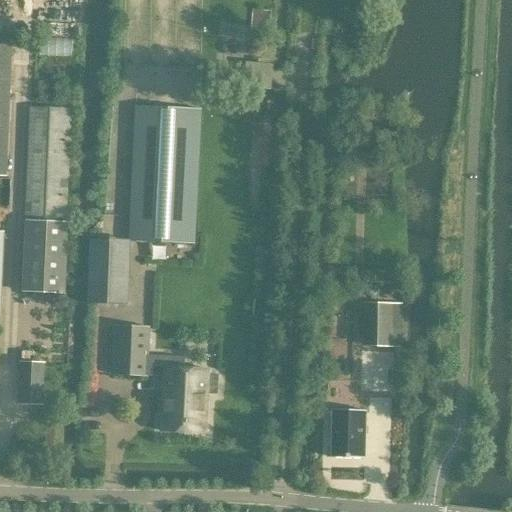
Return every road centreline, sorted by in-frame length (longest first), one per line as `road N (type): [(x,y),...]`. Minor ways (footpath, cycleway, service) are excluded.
road 1 (track): [(276,500),(304,0)]
road 2 (unclassified): [(395,511),(0,492)]
